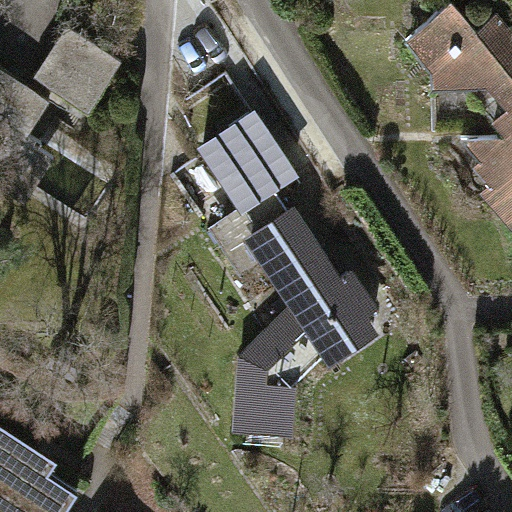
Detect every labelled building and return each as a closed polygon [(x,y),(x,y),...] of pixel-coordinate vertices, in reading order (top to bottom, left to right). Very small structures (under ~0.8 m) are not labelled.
[(511,24),(491,0),(452,0),(407,37),(432,86),(486,80),(472,163),(511,213),(511,24)] [(131,61),(71,25),(40,81),(97,118),(131,61)] [(0,124),(9,131),(0,145),(0,188),(27,208),(65,147),(37,131),(54,100),(0,64),(0,124)] [(383,331),(284,185),(302,173),(257,109),(167,164),(242,276),(262,262),(288,305),(235,352),(231,432),(291,432),(292,382),(383,331)] [(43,466),(0,437),(0,511),(57,511),(66,499),(35,478),(43,466)]
